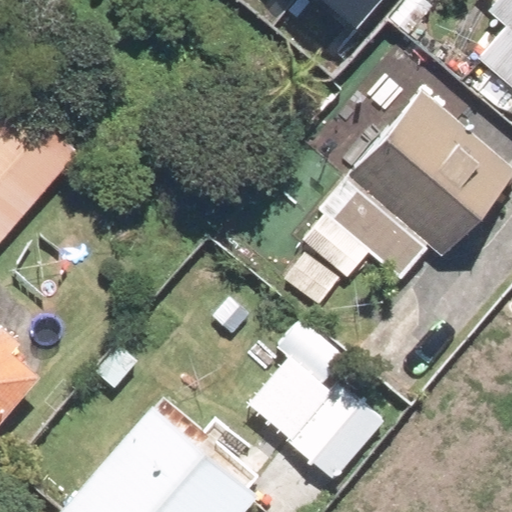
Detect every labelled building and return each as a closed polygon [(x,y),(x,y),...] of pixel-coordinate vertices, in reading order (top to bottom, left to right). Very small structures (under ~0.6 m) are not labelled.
[(511,0),(493,0),(488,8),(508,23),(477,61),(511,88),(511,0)] [(511,155),(417,83),(347,173),(449,251),(511,169),(511,155)] [(0,102),(0,239),(1,241),(78,144),(10,90),(0,102)] [(0,428),(47,377),(0,335),(0,428)] [(289,442),(328,474),(380,411),(341,379),(289,442)] [(62,511),(239,511),(261,484),(151,399),(62,511)]
